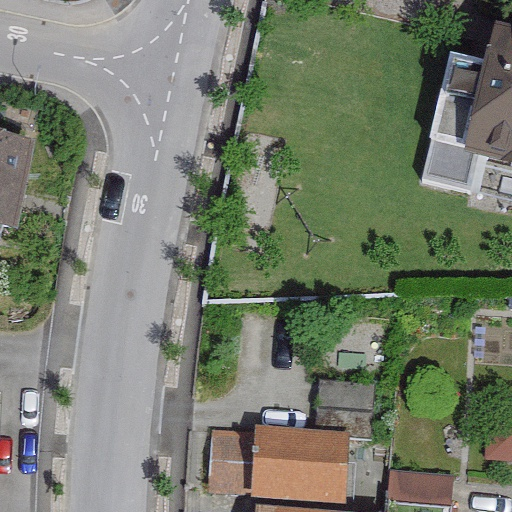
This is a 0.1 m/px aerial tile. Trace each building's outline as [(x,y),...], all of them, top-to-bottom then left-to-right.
[(511,52),(496,49),(489,80),(449,72),(421,194),(461,203),(468,173),(511,183),(511,52)] [(32,160),(0,153),(0,240),(15,243),(32,160)] [(369,440),(370,397),(314,396),(313,439),(369,440)] [(258,511),(340,511),(346,447),(251,440),(251,446),(208,442),(204,499),(250,503),(249,511),(258,511)] [(442,511),(445,484),(389,480),(386,511),(442,511)]
